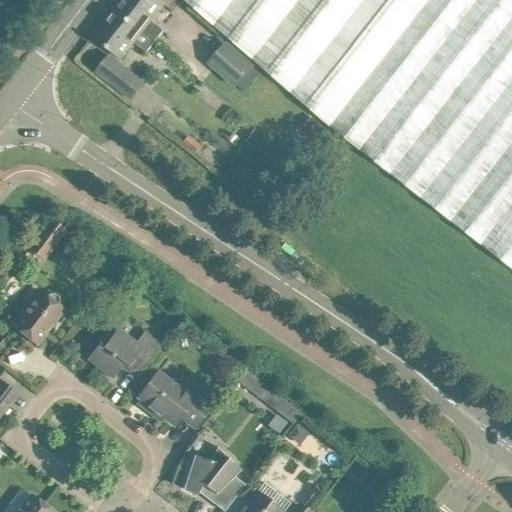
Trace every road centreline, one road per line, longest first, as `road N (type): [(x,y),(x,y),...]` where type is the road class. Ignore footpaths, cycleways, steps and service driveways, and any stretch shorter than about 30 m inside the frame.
road 1 (tertiary): [(501,443),(409,366),(7,102)]
road 2 (residential): [(108,509),(24,443),(29,419),(55,387),(78,392),(149,449),(149,472),(131,499)]
road 3 (secondary): [(7,102),(87,0)]
